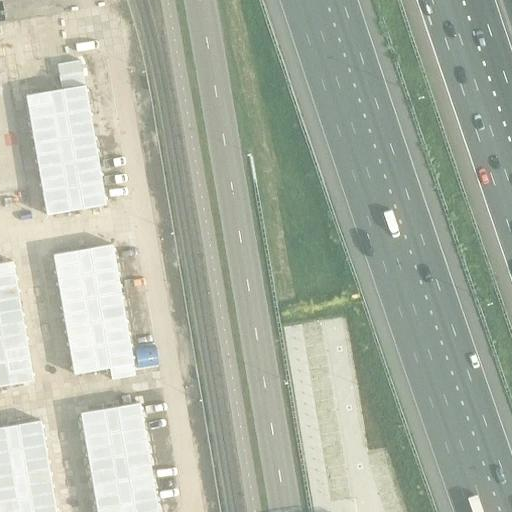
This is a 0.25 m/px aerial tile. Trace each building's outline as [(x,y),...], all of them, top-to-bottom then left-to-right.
[(87,87),(25,97),(44,214),(106,204),(87,87)] [(111,244),(51,255),(72,373),(108,366),(111,379),(135,375),(111,244)] [(0,385),(33,380),(12,262),(0,263),(0,385)] [(157,511),(139,404),(80,414),(96,511),(157,511)] [(55,511),(40,422),(0,428),(0,511),(55,511)]
